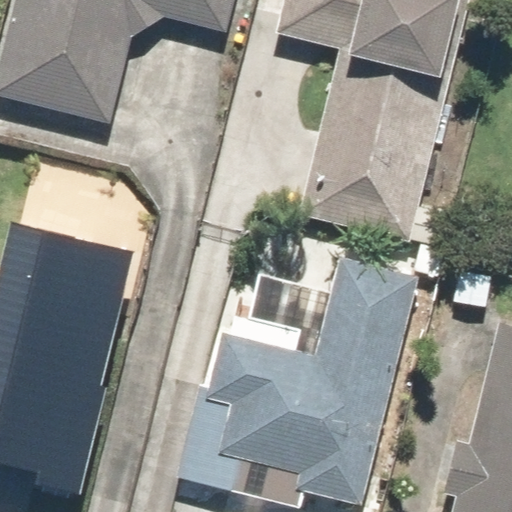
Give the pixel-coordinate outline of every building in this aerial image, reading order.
[(220,31),(226,0),(3,0),(0,15),(0,102),(110,126),(135,12),(220,31)] [(397,242),(449,3),(436,0),(275,0),(267,39),(331,53),(295,220),(397,242)] [(82,495),(138,225),(21,200),(11,248),(0,245),(0,455),(30,461),(25,483),(82,495)] [(352,508),(360,472),(385,477),(421,314),(397,308),(404,276),(335,260),(322,317),(266,304),(261,323),(222,314),(205,391),(185,386),(163,486),(279,511),(297,511),(301,496),(352,508)] [(511,511),(511,334),(488,329),(462,441),(447,438),(432,500),(445,503),(442,511),(511,511)]
